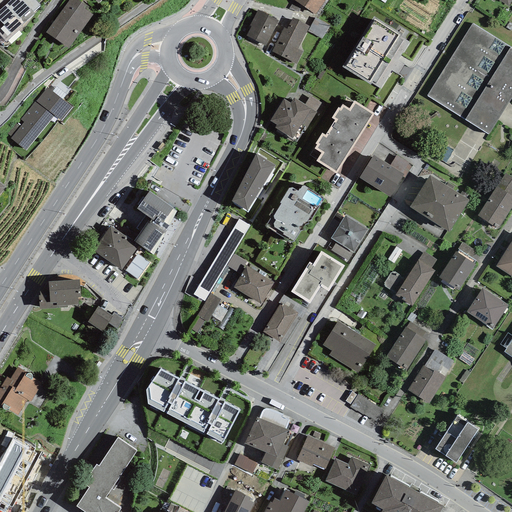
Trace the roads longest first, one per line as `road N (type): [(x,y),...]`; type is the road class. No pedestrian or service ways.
road 1 (residential): [(378,135),(418,165),(277,396)]
road 2 (tertiary): [(0,334),(178,74)]
road 3 (tertiary): [(168,47),(145,48),(130,60),(105,123),(0,284)]
road 4 (secondary): [(218,67),(242,99),(243,121),(144,325)]
road 5 (residential): [(378,135),(226,371)]
road 6 (residential): [(368,443),(488,250)]
road 7 (secondary): [(144,325),(41,511)]
road 8 (residential): [(152,0),(43,76),(0,118)]
road 9 (residential): [(463,0),(378,135)]
road 10 (residential): [(265,390),(205,511)]
